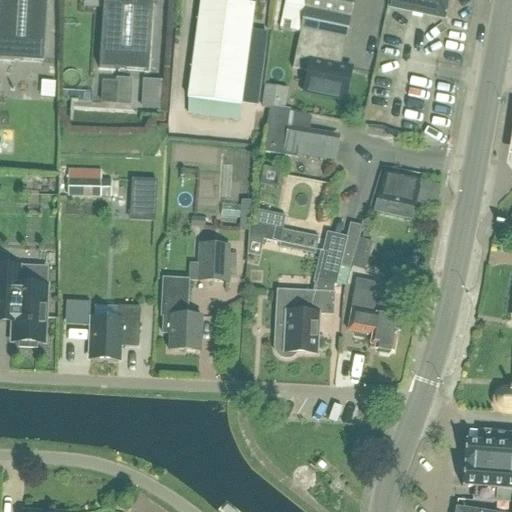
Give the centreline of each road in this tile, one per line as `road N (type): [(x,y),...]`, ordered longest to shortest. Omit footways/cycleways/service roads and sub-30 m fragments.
road 1 (residential): [(0,379),(419,400)]
road 2 (tertiary): [(419,400),(451,298),(509,0)]
road 3 (unclassified): [(186,511),(94,464),(0,456)]
